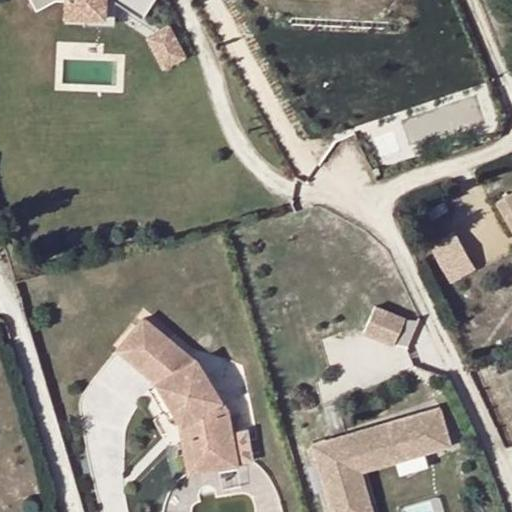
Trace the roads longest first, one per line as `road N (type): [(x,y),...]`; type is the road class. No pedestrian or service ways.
road 1 (residential): [(511,134),(394,180),(377,208),(511,491)]
road 2 (residential): [(1,290),(70,511)]
